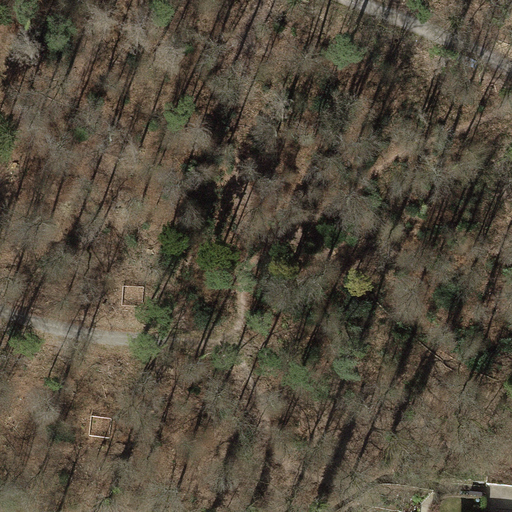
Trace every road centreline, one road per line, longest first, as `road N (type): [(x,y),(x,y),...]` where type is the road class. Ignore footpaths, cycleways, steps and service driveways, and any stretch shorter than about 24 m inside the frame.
road 1 (track): [(0,306),(96,338),(179,337)]
road 2 (track): [(351,0),(511,69)]
